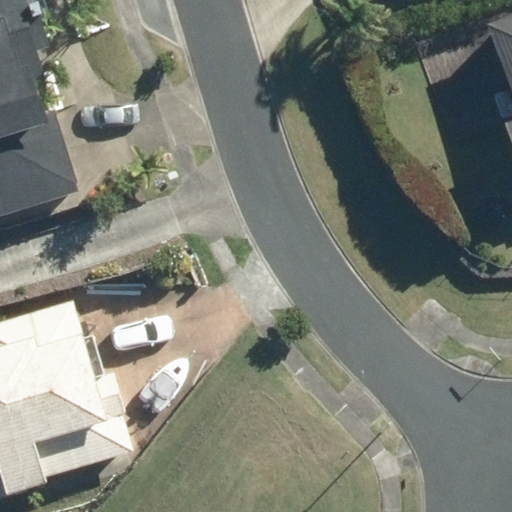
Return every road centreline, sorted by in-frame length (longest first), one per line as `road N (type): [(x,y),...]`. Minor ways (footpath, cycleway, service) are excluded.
road 1 (residential): [(273,195),(320,283),(395,373),(511,462)]
road 2 (residential): [(273,195),(0,270)]
road 3 (residential): [(207,0),(273,195)]
